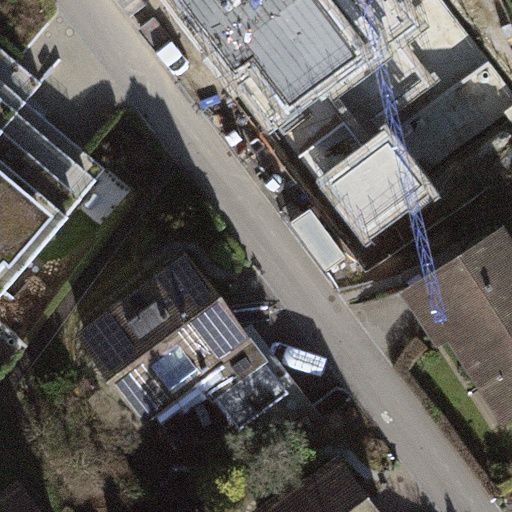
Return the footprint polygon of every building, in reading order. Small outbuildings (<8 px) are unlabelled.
[(412,0),(365,0),(282,64),(330,125),(295,158),(335,212),(403,165),(383,140),(469,76),(412,0)] [(98,168),(0,90),(0,278),(5,283),(98,168)] [(511,413),(511,231),(504,219),(398,290),(439,347),(449,337),(500,422),(511,413)] [(189,247),(74,326),(142,413),(206,375),(239,420),(288,390),(189,247)] [(381,511),(337,451),(261,511),(381,511)] [(0,511),(45,511),(19,475),(0,488),(0,511)]
